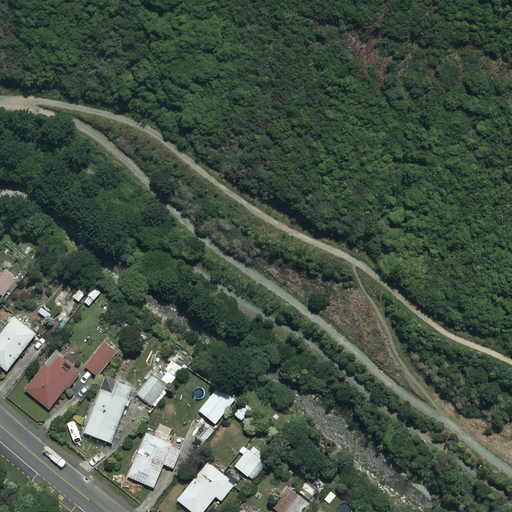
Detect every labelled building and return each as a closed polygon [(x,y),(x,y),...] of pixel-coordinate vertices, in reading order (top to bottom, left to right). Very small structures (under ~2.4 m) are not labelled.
[(22,281),(10,270),(0,281),(0,293),(7,299),(22,281)] [(39,335),(19,320),(0,344),(0,365),(10,373),(39,335)] [(121,353),(107,343),(87,368),(101,379),(121,353)] [(86,373),(60,352),(28,392),(53,412),(76,383),(77,384),(86,373)] [(154,376),(139,396),(157,409),(172,390),(154,376)] [(114,445),(136,388),(122,383),(116,397),(105,392),(88,434),(114,445)] [(218,426),(239,397),(226,389),(224,392),(219,389),(201,414),(218,426)] [(178,443),(151,431),(130,478),(157,490),(167,467),(176,471),(184,452),(175,448),(178,443)] [(268,465),(251,451),(238,468),(254,481),(268,465)] [(234,482),(212,464),(181,502),(193,511),(208,511),(219,499),(225,503),(236,488),(232,485),(234,482)] [(301,511),(308,504),(291,490),(276,509),(280,511),(301,511)]
